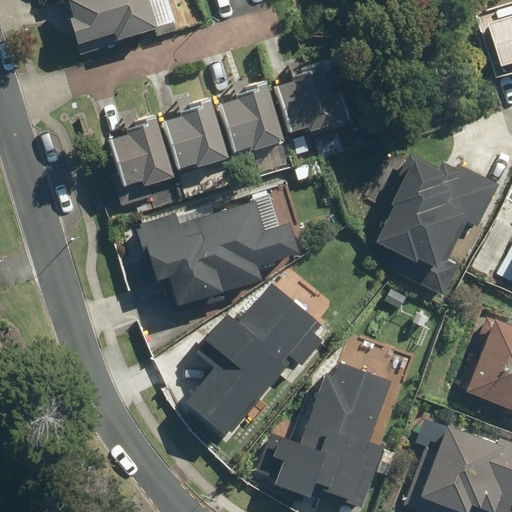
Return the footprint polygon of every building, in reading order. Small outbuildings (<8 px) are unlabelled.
[(116,31),(119,39),(162,26),(154,0),(66,0),(80,42),(116,31)] [(511,14),(491,20),(507,75),(511,73),(511,14)] [(275,84),(290,132),(308,126),(309,131),(355,117),(346,89),(337,91),(329,67),(275,84)] [(220,101),(235,151),(251,146),(252,149),(287,138),(270,85),(220,101)] [(163,119),(179,167),(196,162),(197,166),(232,156),(221,121),(215,103),(163,119)] [(106,137),(122,186),(144,179),(146,183),(177,173),(160,120),(106,137)] [(461,178),(413,154),(382,217),(388,220),(378,239),(397,248),(387,268),(444,297),(501,183),(467,165),(461,178)] [(257,199),(180,222),(178,212),(140,223),(157,280),(171,276),(180,305),(265,280),(260,265),(301,253),(292,221),(266,229),(257,199)] [(511,244),(498,270),(511,277),(511,244)] [(197,351),(215,365),(187,400),(227,432),(261,390),(268,396),(293,366),(286,360),(319,319),(272,281),(241,320),(230,311),(197,351)] [(511,320),(486,311),(458,390),(511,409),(511,320)] [(366,457),(392,379),(330,358),(303,439),(273,428),(259,469),(278,475),(275,482),(313,495),(317,484),(359,499),(372,459),(366,457)] [(439,451),(427,446),(405,504),(426,511),(508,511),(511,504),(511,437),(505,435),(502,444),(449,424),(439,451)]
